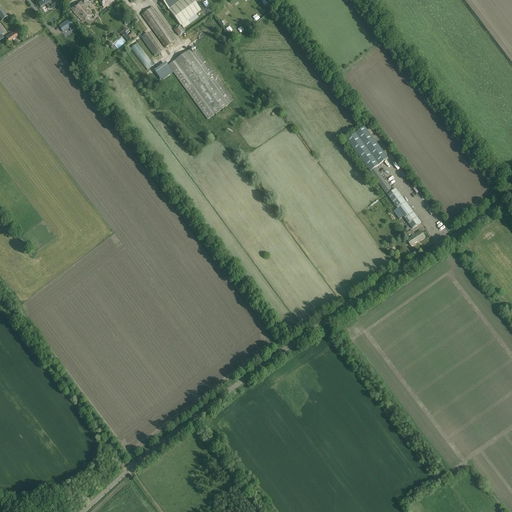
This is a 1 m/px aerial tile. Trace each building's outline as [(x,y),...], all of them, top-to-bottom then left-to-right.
[(57,0),(50,4),(53,9),(57,7),(59,10),(63,8),(57,0)] [(98,0),(104,9),(115,1),(113,0),(98,0)] [(181,25),(184,29),(199,18),(196,14),(201,11),(192,0),(161,0),(180,26),(181,25)] [(93,16),(82,1),(71,9),(74,13),(76,14),(83,22),(93,16)] [(176,40),(152,7),(141,15),(165,48),(176,40)] [(69,20),(59,26),(62,32),(69,28),(71,31),(75,29),(69,20)] [(179,25),(174,30),(180,37),(185,32),(179,25)] [(21,34),(17,29),(6,37),(9,42),(21,34)] [(161,51),(148,33),(140,38),(154,56),(161,51)] [(138,44),(131,49),(148,70),(154,65),(138,44)] [(168,66),(207,120),(234,101),(196,50),(192,53),(189,50),(168,66)] [(347,140),(370,172),(388,159),(365,127),(347,140)] [(421,223),(396,189),(393,192),(388,195),(397,208),(404,217),(413,229),(421,223)] [(409,236),(411,234),(413,236),(407,240),(411,247),(415,244),(414,244),(417,241),(418,242),(425,238),(421,231),(415,235),(412,230),(407,233),(409,236)]
